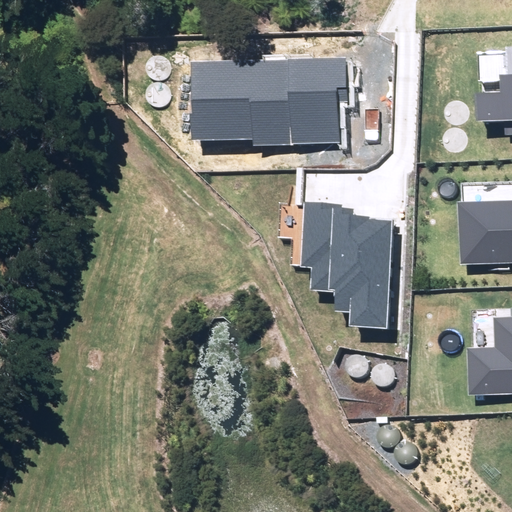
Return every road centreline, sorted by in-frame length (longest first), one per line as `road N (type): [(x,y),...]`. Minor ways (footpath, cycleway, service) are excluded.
road 1 (track): [(0,51),(71,91),(159,206),(253,268),(315,384),(424,511)]
road 2 (track): [(138,511),(130,477),(134,312)]
